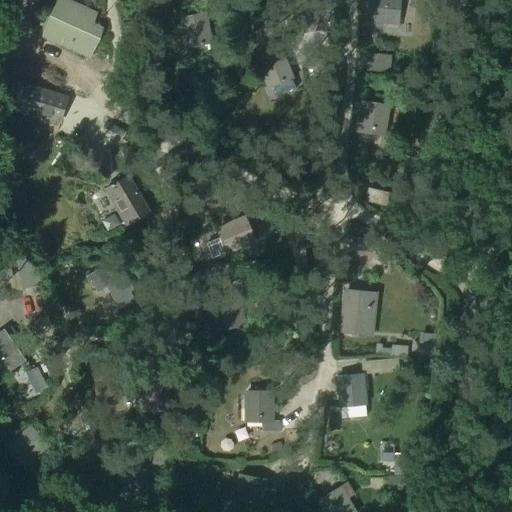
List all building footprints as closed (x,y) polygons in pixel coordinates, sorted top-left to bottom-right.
[(90,60),(104,29),(94,24),(98,13),(68,0),(57,0),(41,38),(90,60)] [(399,25),(401,0),(368,0),(367,22),(399,25)] [(207,12),(179,18),(185,50),(213,45),(207,12)] [(302,12),(301,26),(316,27),(317,13),(302,12)] [(282,49),(257,58),(268,88),(293,78),(282,49)] [(60,124),(69,97),(30,85),(21,112),(60,124)] [(391,105),(360,101),(356,134),(386,137),(391,105)] [(126,226),(150,212),(127,174),(103,189),(126,226)] [(243,217),(215,228),(224,247),(215,250),(218,257),(227,254),(230,253),(257,242),(243,217)] [(354,240),(352,250),(369,252),(371,242),(354,240)] [(304,255),(293,256),(295,268),(306,267),(304,255)] [(227,264),(212,266),(212,275),(228,274),(227,264)] [(103,266),(85,276),(89,283),(91,282),(98,293),(106,289),(118,308),(134,300),(130,292),(133,290),(126,276),(122,278),(117,268),(115,266),(106,271),(103,266)] [(10,270),(0,271),(0,280),(11,279),(10,270)] [(227,276),(217,278),(219,287),(228,285),(227,276)] [(369,325),(372,292),(344,289),(340,320),(369,325)] [(217,331),(245,327),(239,294),(210,298),(217,331)] [(0,359),(9,373),(26,361),(4,329),(0,331),(0,359)] [(338,409),(367,406),(364,373),(336,376),(338,409)] [(136,414),(168,412),(166,383),(134,385),(136,414)] [(272,391),(244,391),(245,424),(261,424),(261,431),(279,432),(279,421),(272,421),(272,391)] [(16,429),(20,434),(48,447),(31,426),(27,428),(23,423),(16,429)] [(279,442),(270,445),(272,452),(281,449),(279,442)] [(155,477),(160,478),(168,452),(155,448),(151,463),(158,466),(155,477)] [(394,466),(383,466),(383,474),(406,473),(405,454),(393,454),(394,466)] [(143,462),(121,469),(133,507),(155,500),(143,462)] [(262,511),(267,479),(238,474),(235,508),(262,511)] [(356,511),(341,486),(316,501),(322,511),(356,511)] [(182,490),(173,488),(171,499),(180,500),(182,490)]
